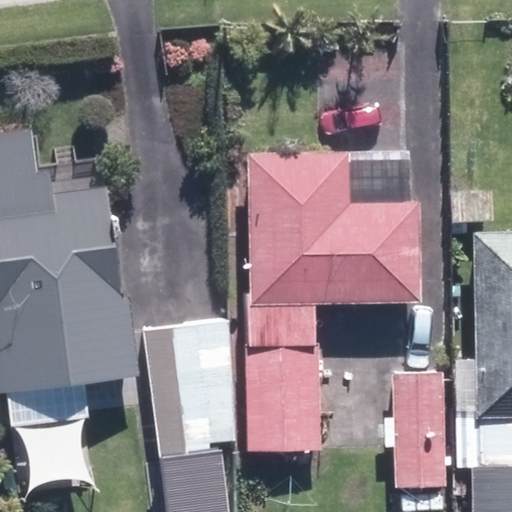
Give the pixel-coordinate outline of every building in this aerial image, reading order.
[(37,122),(0,127),(0,286),(3,304),(0,303),(0,349),(5,383),(138,364),(111,176),(60,183),(56,162),(43,163),(37,122)] [(353,146),(256,147),(258,440),(316,439),(315,296),(423,295),(422,198),(353,198),(353,146)] [(511,511),(511,225),(478,226),(479,511),(511,511)] [(237,434),(233,315),(148,325),(163,453),(211,448),(210,437),(237,434)] [(446,368),(394,367),(393,479),(445,479),(446,368)]
